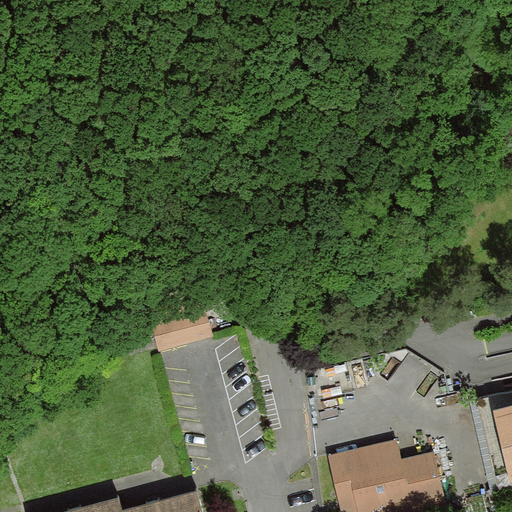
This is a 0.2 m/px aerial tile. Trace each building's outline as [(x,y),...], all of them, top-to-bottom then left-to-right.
[(163,352),(214,338),(204,300),(153,313),(163,352)] [(511,405),(499,409),(511,460),(511,405)] [(410,511),(447,504),(435,451),(401,459),(397,441),(331,456),(343,511),(410,511)] [(205,511),(200,490),(125,509),(125,511),(205,511)] [(125,511),(125,509),(121,496),(64,511),(125,511)]
